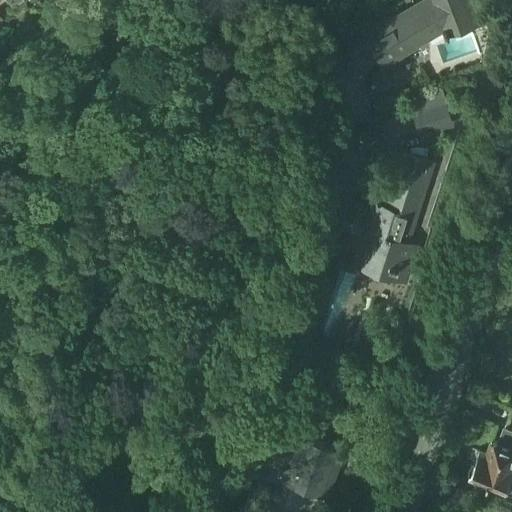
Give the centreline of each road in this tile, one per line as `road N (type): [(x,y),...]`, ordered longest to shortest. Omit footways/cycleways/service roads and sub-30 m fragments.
road 1 (residential): [(136,511),(140,470),(330,243),(341,194),(334,31)]
road 2 (secondary): [(398,511),(511,187)]
